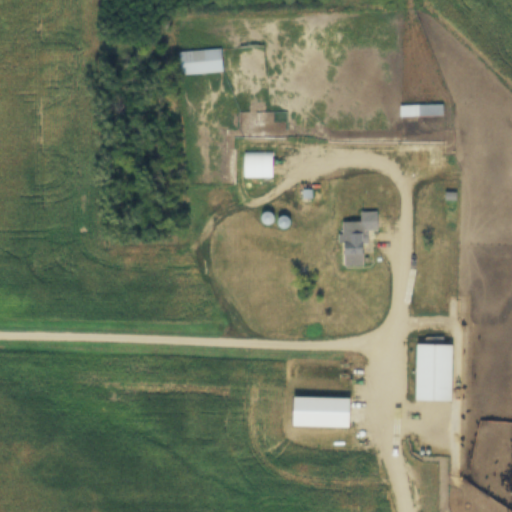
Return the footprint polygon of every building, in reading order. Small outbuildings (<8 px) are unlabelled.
[(179,76),(223,74),(222,51),(179,52),(179,76)] [(418,118),(443,118),(443,107),(399,107),(399,123),(418,123),(418,118)] [(292,113),(262,113),(262,140),(292,140),(292,113)] [(244,181),(272,181),(272,155),(244,155),(244,181)] [(360,214),(360,233),(377,233),(377,214),(360,214)] [(343,267),(363,267),(363,234),(343,234),(343,267)] [(453,346),(415,346),(415,403),(453,403),(453,346)]
